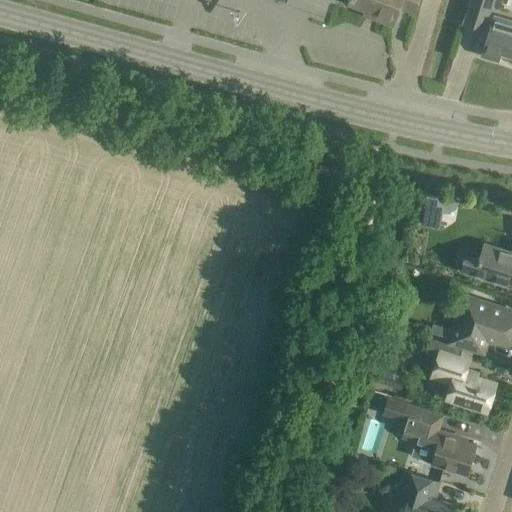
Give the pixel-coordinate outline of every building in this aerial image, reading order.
[(349,0),(349,2),(366,9),(364,14),(392,24),(398,8),(414,13),(419,0),(349,0)] [(469,0),(462,23),(485,31),(494,0),(469,0)] [(511,20),(494,15),(482,54),(498,59),(500,52),(511,55),(511,20)] [(511,286),(511,284),(511,249),(511,252),(484,243),(480,258),(466,254),(461,270),(511,286)] [(511,311),(464,296),(450,341),(482,351),(486,338),(508,345),(511,331),(511,311)] [(440,326),(433,324),(430,333),(437,335),(440,326)] [(429,377),(451,384),(446,399),(487,411),(496,382),(466,373),(471,356),(457,352),(459,348),(441,343),(429,377)] [(407,422),(413,404),(387,396),(382,414),(407,422)] [(413,404),(407,422),(403,437),(436,447),(432,463),(467,474),(476,444),(452,437),(453,434),(433,428),(438,411),(413,404)] [(399,474),(401,468),(387,464),(385,469),(399,474)] [(454,511),(456,505),(436,498),(441,482),(403,469),(395,494),(407,498),(404,507),(402,507),(399,509),(397,511),(454,511)]
